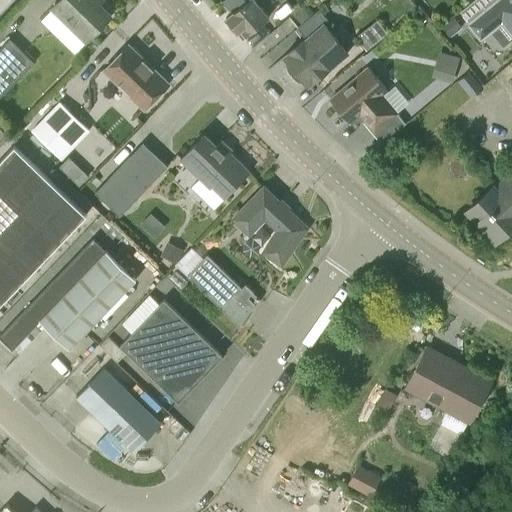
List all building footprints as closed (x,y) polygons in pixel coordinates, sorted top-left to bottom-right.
[(86,41),(111,15),(99,3),(101,0),(59,0),(51,8),(86,41)] [(246,33),(270,15),(258,0),(229,0),(236,7),(229,12),(246,33)] [(511,0),(473,0),(460,11),(469,22),(468,24),(481,40),(491,31),(501,22),(511,35),(511,0)] [(295,15),(302,23),(315,12),(308,4),(295,15)] [(309,85),(340,59),(348,52),(325,23),(329,20),(319,8),(298,26),(307,37),(284,56),(289,62),(286,65),(288,71),(294,78),(300,82),(303,79),(309,85)] [(454,17),(442,26),(450,36),(462,26),(454,17)] [(379,20),(359,32),(366,44),(386,32),(379,20)] [(0,97),(34,62),(9,38),(0,47),(0,97)] [(144,108),(169,82),(129,43),(104,69),(144,108)] [(452,81),(456,65),(437,59),(432,76),(452,81)] [(397,113),(381,95),(387,90),(368,68),(331,99),(347,118),(358,109),(366,119),(365,120),(375,132),(397,113)] [(61,159),(89,129),(59,101),(31,131),(61,159)] [(226,153),(204,132),(180,157),(200,176),(190,186),(214,208),(225,197),(250,171),(229,150),(226,153)] [(120,215),(168,165),(143,141),(95,192),(120,215)] [(14,146),(0,160),(0,305),(87,215),(14,146)] [(511,168),(496,182),(467,208),(497,240),(511,225),(511,168)] [(307,227),(264,185),(234,217),(250,233),(265,217),(280,231),(266,252),(282,264),(307,227)] [(93,238),(0,335),(0,337),(12,349),(39,320),(106,250),(93,238)] [(176,262),(180,252),(165,245),(160,255),(176,262)] [(189,271),(204,255),(194,246),(179,262),(189,271)] [(136,279),(106,250),(39,320),(69,348),(136,279)] [(242,286),(207,253),(187,274),(240,325),(256,302),(249,296),(254,291),(246,282),(242,286)] [(178,400),(222,354),(165,299),(119,346),(108,336),(100,344),(117,361),(127,351),(178,400)] [(492,380),(428,345),(406,386),(450,409),(444,419),(465,430),(492,380)] [(134,451),(162,422),(104,367),(77,396),(134,451)] [(371,497),(382,476),(359,464),(348,484),(371,497)]
